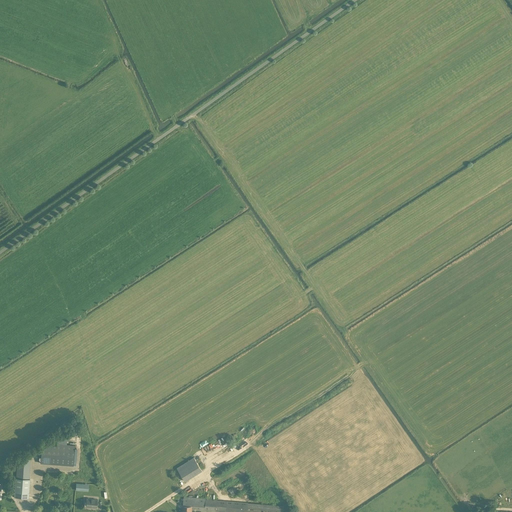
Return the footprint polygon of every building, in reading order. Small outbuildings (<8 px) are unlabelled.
[(40,463),(73,466),(75,445),(42,442),(40,463)] [(17,455),(14,497),(28,498),(31,456),(17,455)] [(194,457),(179,466),(177,468),(185,481),(202,471),(194,457)] [(233,485),(235,491),(247,486),(245,480),(233,485)] [(184,496),(183,506),(182,511),(191,511),(192,510),(218,511),(283,511),(284,506),(217,500),(217,499),(184,496)] [(87,499),(86,506),(97,507),(97,499),(87,499)]
